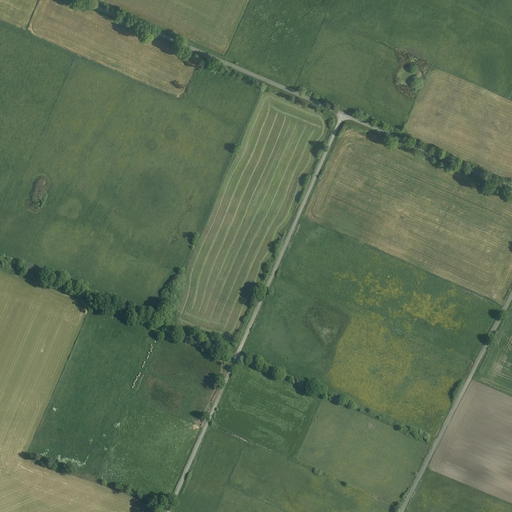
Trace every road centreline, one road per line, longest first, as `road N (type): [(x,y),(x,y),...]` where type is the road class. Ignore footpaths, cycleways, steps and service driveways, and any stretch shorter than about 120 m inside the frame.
road 1 (unclassified): [(343,114),(168,511)]
road 2 (unclassified): [(343,114),(79,0)]
road 3 (unclassified): [(511,294),(401,511)]
road 4 (unclassified): [(511,188),(343,114)]
